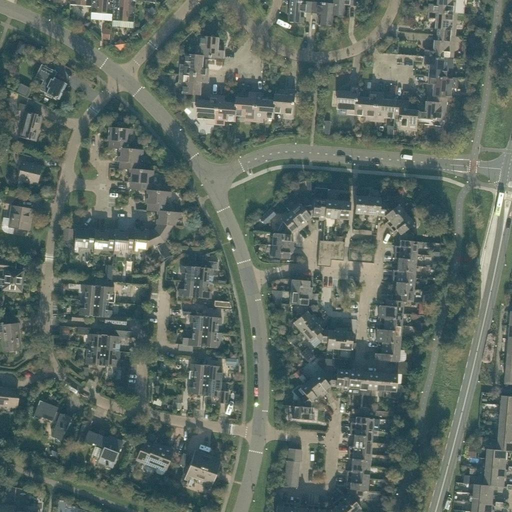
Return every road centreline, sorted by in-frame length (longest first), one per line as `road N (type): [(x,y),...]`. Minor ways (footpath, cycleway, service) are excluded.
road 1 (unclassified): [(210,182),(286,151),(504,169)]
road 2 (tertiary): [(434,511),(503,223)]
road 3 (residential): [(140,413),(66,382),(46,349),(49,258),(64,180)]
road 4 (unclassified): [(257,433),(259,336),(249,282)]
road 5 (unclassified): [(121,78),(77,44),(0,6)]
road 6 (unclassified): [(210,182),(163,117),(121,78)]
road 7 (residential): [(394,366),(359,364),(365,273)]
